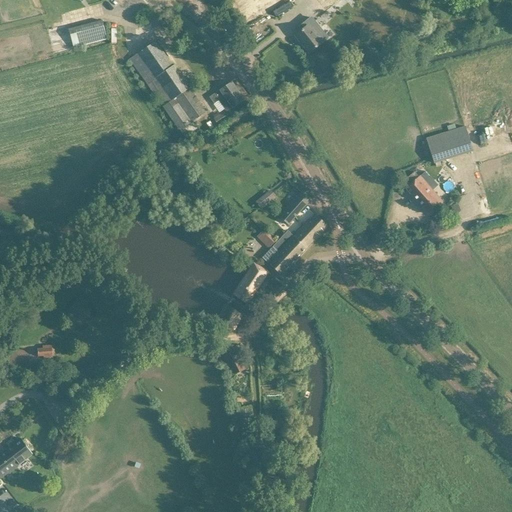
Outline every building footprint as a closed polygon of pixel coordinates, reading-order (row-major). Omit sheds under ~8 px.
[(290,1),(273,11),(276,17),(293,6),(290,1)] [(302,30),(295,35),(299,40),(309,53),(317,46),(321,43),(327,38),(311,17),(300,26),(302,30)] [(102,21),(69,29),(74,48),(107,39),(102,21)] [(147,47),(130,59),(184,137),(197,127),(193,121),(206,112),(190,88),(191,87),(175,64),(172,66),(155,41),(147,47)] [(214,94),(209,97),(214,104),(219,101),(225,111),(214,119),(218,126),(230,117),(226,112),(244,100),(232,82),(214,94)] [(465,126),(427,138),(434,163),(473,151),(465,126)] [(420,176),(406,188),(428,213),(442,201),(420,176)] [(270,191),(262,197),(267,203),(275,197),(270,191)] [(301,192),(279,217),(288,224),(288,225),(303,208),(310,200),(301,192)] [(450,211),(440,215),(443,221),(453,217),(450,211)] [(294,236),(279,252),(284,257),(285,257),(292,263),(311,243),(323,230),(327,226),(326,224),(315,214),(308,221),(299,231),(294,236)] [(264,230),(259,235),(269,246),(275,241),(264,230)] [(273,246),(262,258),(268,263),(281,275),(292,263),(285,257),(284,257),(279,252),(273,246)] [(243,279),(233,295),(246,304),(257,288),(268,272),(254,263),(243,279)] [(234,311),(240,299),(237,297),(231,309),(234,311)] [(222,314),(217,322),(232,332),(237,321),(238,322),(242,315),(234,311),(231,309),(226,306),(222,314)] [(43,349),(37,349),(38,352),(38,356),(43,356),(44,358),(53,357),(52,355),(54,352),(54,349),(52,348),(51,345),(43,346),(43,349)] [(232,345),(224,350),(236,374),(247,368),(241,358),(239,359),(232,345)] [(0,454),(0,453),(0,477),(12,469),(32,453),(21,438),(0,454)]
